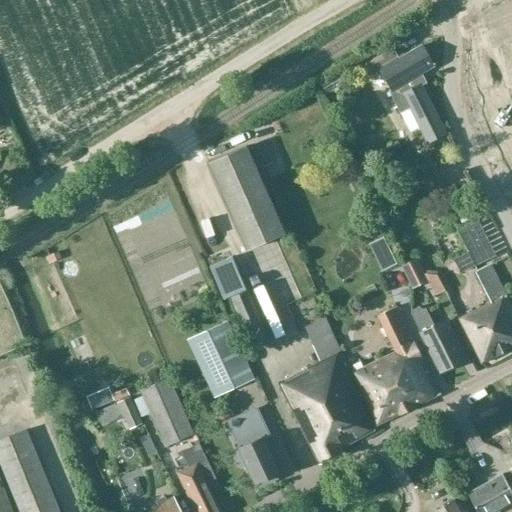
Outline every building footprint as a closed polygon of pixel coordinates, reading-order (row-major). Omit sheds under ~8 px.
[(511,9),(497,17),(506,35),(511,47),(511,9)] [(497,17),(481,25),(490,43),(499,61),(504,58),(511,54),(511,47),(506,35),(497,17)] [(411,108),(428,143),(446,134),(422,86),(427,84),(421,73),(433,67),(422,47),(400,59),(393,49),(366,65),(373,76),(381,71),(392,89),(389,91),(400,113),(411,108)] [(209,164),(248,251),(285,235),(246,147),(209,164)] [(430,175),(448,167),(444,157),(426,165),(430,175)] [(455,187),(444,193),(449,202),(460,196),(455,187)] [(471,219),(467,211),(459,215),(463,223),(471,219)] [(268,340),(233,257),(210,266),(224,300),(231,297),(253,346),(268,340)] [(401,266),(410,285),(413,289),(428,281),(429,283),(441,285),(437,277),(426,276),(417,258),(401,266)] [(511,348),(511,305),(491,264),(475,272),(491,303),(459,319),(481,364),(511,348)] [(396,352),(384,358),(398,390),(396,391),(405,411),(440,394),(397,307),(378,316),(396,352)] [(467,360),(453,332),(447,319),(434,326),(426,308),(412,315),(427,345),(426,345),(440,373),(467,360)] [(60,333),(74,326),(68,311),(53,318),(60,333)] [(375,430),(340,352),(325,319),(305,328),(320,362),(279,383),(320,464),(344,452),(341,448),(375,430)] [(228,322),(188,341),(215,397),(254,379),(228,322)] [(70,328),(79,356),(96,350),(88,323),(70,328)] [(398,390),(384,358),(354,372),(377,425),(405,411),(396,391),(398,390)] [(140,391),(165,447),(193,435),(169,378),(140,391)] [(109,407),(121,434),(142,424),(131,398),(109,407)] [(238,454),(237,457),(237,462),(240,465),(244,466),(248,465),(256,484),(261,482),(262,485),(278,478),(276,475),(281,473),(267,444),(272,441),(262,419),(259,411),(239,421),(242,429),(247,438),(237,442),(241,451),(238,454)] [(59,511),(26,431),(0,441),(0,461),(21,511),(59,511)] [(189,467),(178,472),(196,511),(221,511),(211,489),(220,485),(199,443),(182,451),(189,467)] [(147,452),(132,456),(137,477),(152,474),(147,452)] [(503,474),(468,494),(477,511),(497,511),(509,505),(511,510),(511,473),(504,477),(503,474)] [(0,511),(11,511),(0,480),(0,511)] [(464,511),(457,499),(434,511),(464,511)] [(181,511),(176,500),(152,511),(181,511)]
